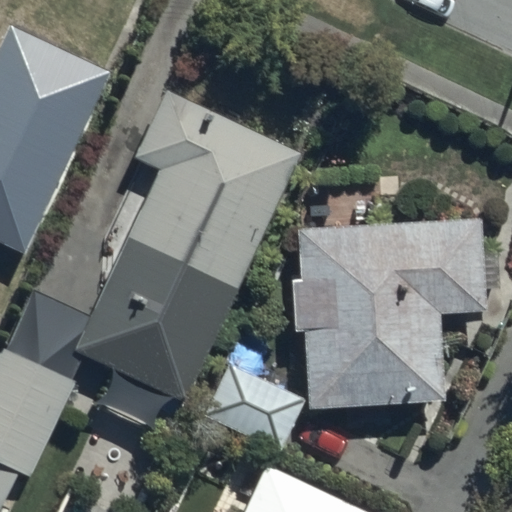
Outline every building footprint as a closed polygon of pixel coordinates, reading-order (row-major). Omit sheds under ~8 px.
[(0,232),(24,243),(107,59),(3,10),(0,16),(0,232)] [(186,392),(294,142),(166,77),(132,143),(159,157),(73,339),(186,392)] [(483,236),(481,205),(295,212),(297,265),(291,265),(293,317),(305,316),(308,394),(443,389),(440,300),(485,298),(485,278),(497,278),(496,235),(483,236)] [(29,468),(72,372),(1,339),(0,340),(0,502),(0,503),(19,463),(29,468)] [(203,406),(277,441),(301,389),(227,355),(203,406)] [(390,511),(267,452),(238,511),(390,511)]
